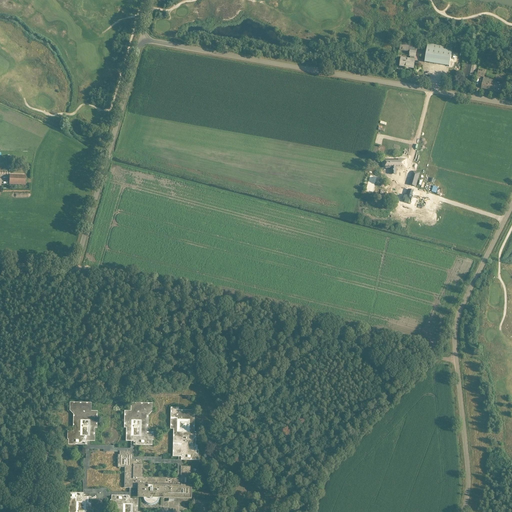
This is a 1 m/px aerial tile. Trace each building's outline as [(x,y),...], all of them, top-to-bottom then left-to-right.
[(399,51),(410,53),(409,56),(410,56),(410,59),(401,58),(400,66),(413,69),(415,60),(414,60),(414,57),(415,57),(417,46),(414,46),(409,45),(410,44),(401,43),(399,51)] [(428,44),(427,48),(425,62),(449,66),(452,52),(452,48),(428,44)] [(463,63),(462,70),(460,75),(473,78),(476,66),(463,63)] [(479,69),(478,71),(477,76),(484,77),(485,71),(479,69)] [(496,81),(488,80),(483,79),(481,88),(501,93),(502,85),(495,84),(496,81)] [(375,164),(381,147),(375,145),(370,162),(375,164)] [(386,160),(385,168),(391,168),(391,171),(396,171),(396,168),(402,168),(407,169),(407,164),(406,164),(406,160),(401,160),(399,160),(398,160),(386,160)] [(9,184),(25,185),(26,176),(10,175),(9,184)] [(371,176),(366,191),(368,191),(368,190),(371,191),(370,192),(372,192),(373,188),(372,188),(373,187),(374,185),(373,185),(375,178),(371,176)] [(385,187),(382,194),(393,198),(395,190),(385,187)] [(412,196),(414,191),(408,190),(406,196),(404,195),(404,196),(403,196),(403,198),(402,202),(411,204),(413,196),(412,196)] [(371,201),(369,206),(380,210),(382,205),(371,201)] [(126,442),(130,442),(130,448),(129,449),(114,449),(114,446),(89,446),(89,442),(94,442),(95,428),(97,429),(97,412),(91,412),(91,403),(70,403),(69,411),(73,415),(73,432),(67,432),(67,440),(68,440),(68,445),(86,445),(86,459),(83,459),(83,478),(82,478),(82,483),(83,483),(82,493),(65,493),(65,498),(63,498),(63,506),(69,507),(68,511),(92,511),(93,511),(91,511),(91,499),(92,499),(94,497),(96,497),(96,499),(106,499),(106,496),(111,496),(111,500),(110,500),(110,509),(115,509),(115,511),(137,511),(138,500),(133,500),(133,496),(137,496),(137,498),(142,498),(142,499),(143,500),(143,501),(143,502),(144,502),(144,503),(145,503),(145,504),(146,504),(147,505),(148,505),(149,505),(150,506),(151,506),(152,506),(152,505),(153,505),(154,505),(155,504),(156,504),(157,503),(157,502),(158,502),(158,501),(159,500),(159,499),(191,499),(191,487),(190,487),(190,467),(181,467),(181,460),(198,461),(199,450),(197,450),(197,446),(195,446),(196,433),(194,433),(194,411),(178,410),(178,408),(171,408),(170,429),(173,429),(172,457),(178,457),(178,460),(177,460),(161,460),(161,458),(135,457),(134,456),(134,446),(152,446),(152,441),(153,441),(153,432),(148,432),(148,416),(152,412),(152,404),(131,403),(130,411),(124,411),(124,428),(126,428),(126,442)]
